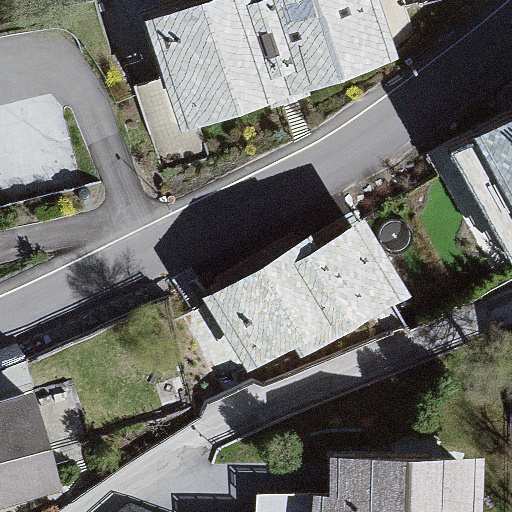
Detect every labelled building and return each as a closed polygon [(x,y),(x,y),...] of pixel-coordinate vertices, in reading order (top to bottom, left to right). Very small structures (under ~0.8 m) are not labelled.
[(371,0),(141,0),(129,4),(169,129),(391,59),(371,0)] [(467,127),(445,139),(511,258),(511,257),(511,93),(464,120),(467,127)] [(243,360),(407,286),(369,201),(205,274),(243,360)] [(28,390),(0,397),(0,511),(58,496),(28,390)] [(478,511),(478,456),(312,458),(312,511),(478,511)]
